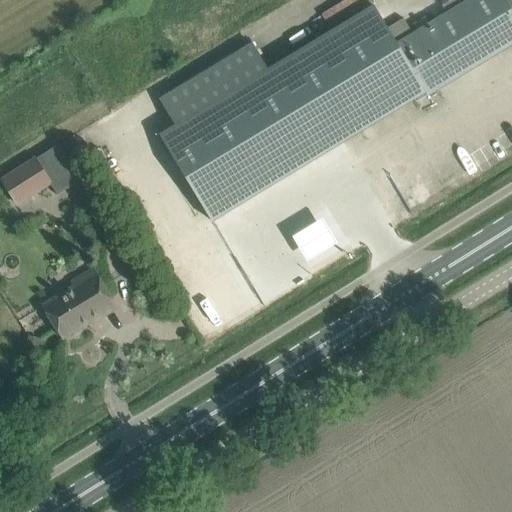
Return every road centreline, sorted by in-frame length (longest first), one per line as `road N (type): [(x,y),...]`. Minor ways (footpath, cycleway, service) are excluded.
road 1 (primary): [(55,511),(511,227)]
road 2 (unclassified): [(135,511),(511,276)]
